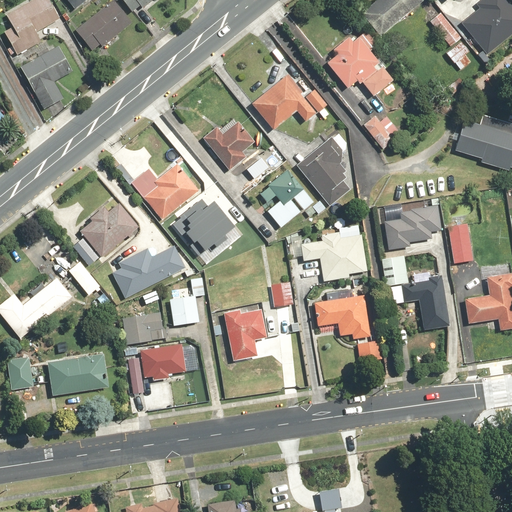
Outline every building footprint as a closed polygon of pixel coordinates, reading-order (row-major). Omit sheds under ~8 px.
[(48,0),(32,0),(5,15),(11,27),(3,32),(15,55),(41,41),(36,32),(59,20),(48,0)] [(66,0),(75,10),(86,0),(66,0)] [(113,0),(112,0),(75,31),(92,51),(99,45),(101,47),(132,22),(113,0)] [(121,0),(132,13),(140,6),(142,8),(151,0),(121,0)] [(376,0),(360,14),(379,38),(423,2),(421,0),(376,0)] [(461,23),(486,54),(511,33),(511,6),(507,0),(481,0),(476,4),(479,9),(461,23)] [(440,13),(429,22),(450,47),(461,39),(440,13)] [(335,56),(326,63),(346,89),(379,64),(359,38),(353,43),(349,37),(331,50),(335,56)] [(461,41),(445,53),(453,64),(469,52),(461,41)] [(58,46),(19,67),(43,110),(64,99),(55,82),(73,72),(58,46)] [(382,67),(361,83),(372,97),(393,81),(382,67)] [(288,75),(250,104),(272,131),(296,112),(304,122),(315,114),(300,95),(302,93),(288,75)] [(314,89),(305,97),(318,113),(328,106),(314,89)] [(375,115),(363,125),(382,149),(394,140),(375,115)] [(464,121),(455,151),(511,168),(511,124),(482,115),(479,125),(464,121)] [(216,127),(202,139),(227,172),(246,157),(242,152),(254,143),(237,121),(222,134),(216,127)] [(331,137),(295,166),(328,207),(349,190),(342,181),(345,178),(342,174),(345,171),(339,164),(341,163),(342,150),(331,137)] [(269,168),(262,159),(246,171),(254,180),(269,168)] [(148,168),(129,183),(159,221),(198,191),(177,163),(157,179),(148,168)] [(287,170),(267,186),(283,205),(303,189),(287,170)] [(500,189),(485,189),(486,199),(500,198),(500,189)] [(189,229),(182,235),(192,247),(194,245),(202,254),(210,247),(214,251),(228,239),(224,236),(235,227),(212,200),(202,208),(200,206),(184,219),(188,224),(189,229)] [(325,210),(319,201),(305,212),(310,218),(316,213),(318,215),(325,210)] [(91,224),(81,232),(101,256),(136,226),(119,205),(107,215),(101,208),(87,220),(91,224)] [(384,221),(388,251),(410,248),(409,243),(432,239),(431,232),(439,230),(436,208),(398,214),(399,219),(384,221)] [(467,224),(448,227),(454,263),(473,260),(467,224)] [(300,245),(303,261),(318,258),(322,283),(352,278),(351,273),(365,271),(359,235),(342,238),(341,231),(321,234),(322,241),(300,245)] [(112,270),(126,296),(186,266),(174,244),(152,255),(147,246),(118,261),(120,266),(112,270)] [(417,303),(421,330),(445,326),(438,276),(427,277),(427,281),(407,284),(403,258),(383,261),(389,307),(417,303)] [(101,286),(80,261),(68,270),(89,296),(101,286)] [(216,271),(202,273),(206,302),(220,301),(216,271)] [(463,299),(467,324),(497,319),(499,331),(511,328),(511,293),(511,288),(511,273),(486,277),(488,295),(463,299)] [(13,296),(0,306),(0,315),(20,339),(72,297),(56,278),(22,306),(13,296)] [(311,300),(316,329),(338,325),(340,336),(353,334),(354,339),(374,336),(366,291),(311,300)] [(111,302),(102,293),(96,299),(104,308),(111,302)] [(170,300),(173,326),(198,323),(195,297),(182,298),(170,300)] [(245,308),(222,313),(231,362),(258,357),(255,340),(263,339),(258,312),(246,314),(245,308)] [(121,320),(125,345),(167,339),(166,327),(163,327),(161,314),(121,320)] [(183,330),(169,331),(170,340),(184,339),(183,330)] [(357,343),(359,360),(386,357),(384,340),(357,343)] [(180,345),(139,352),(144,379),(152,378),(152,381),(168,378),(168,374),(184,371),(180,345)] [(104,352),(48,361),(53,397),(110,388),(104,352)] [(30,356),(8,359),(12,389),(34,387),(30,356)] [(129,359),(133,394),(143,393),(139,358),(129,359)] [(125,511),(180,511),(176,496),(153,502),(154,505),(142,508),(141,504),(125,508),(125,511)] [(209,511),(242,511),(239,496),(208,502),(209,511)] [(93,511),(90,503),(69,511),(93,511)]
